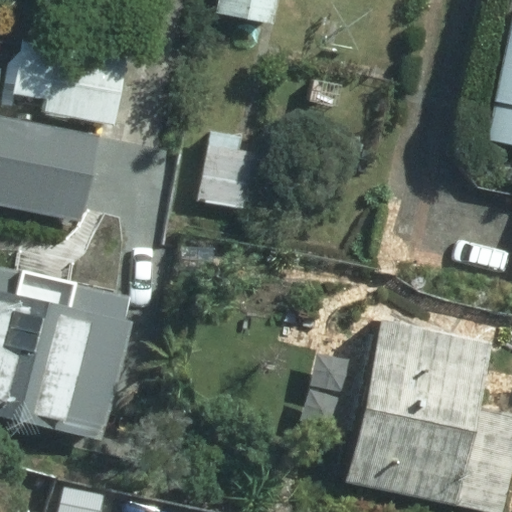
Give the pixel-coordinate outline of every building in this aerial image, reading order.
[(215,0),(213,12),(269,23),(273,0),(215,0)] [(511,1),(503,0),(500,0),(478,95),(484,95),(475,135),(511,144),(511,1)] [(121,59),(49,43),(37,111),(107,125),(121,59)] [(0,207),(76,222),(92,134),(0,115),(0,207)] [(235,137),(205,132),(194,200),(245,208),(255,155),(232,151),(235,137)] [(0,416),(86,435),(112,318),(102,316),(108,291),(0,267),(0,416)] [(405,325),(374,318),(338,477),(493,511),(498,511),(511,450),(511,414),(471,406),(474,391),(422,380),(425,367),(397,360),(405,325)]
